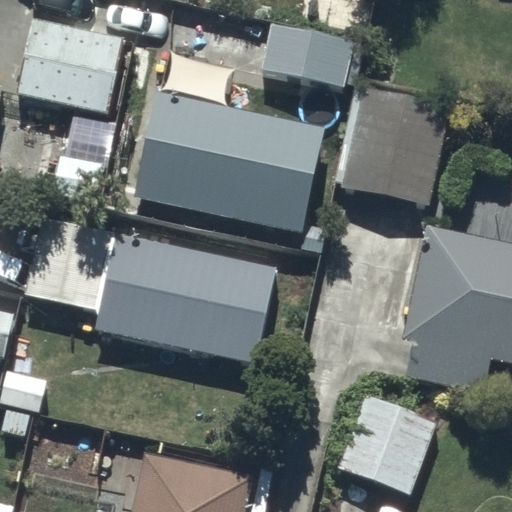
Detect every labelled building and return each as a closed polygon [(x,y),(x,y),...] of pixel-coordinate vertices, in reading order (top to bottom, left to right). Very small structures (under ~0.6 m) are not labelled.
[(33,18),(16,91),(108,113),(125,40),(33,18)] [(270,21),(261,68),(358,86),(366,40),(270,21)] [(450,103),(361,85),(341,185),(431,203),(450,103)] [(156,90),(134,194),(302,229),(324,125),(156,90)] [(279,270),(44,215),(26,294),(100,311),(96,327),(256,364),(279,270)] [(511,361),(511,239),(426,221),(401,339),(411,341),(404,377),(487,393),(494,358),(511,361)] [(412,493),(449,397),(418,385),(409,406),(367,390),(338,464),(412,493)] [(244,511),(252,472),(144,450),(131,511),(244,511)] [(0,511),(10,511),(13,504),(0,499),(0,511)]
